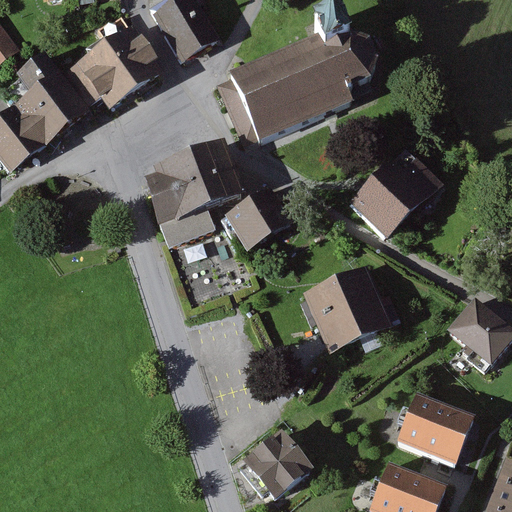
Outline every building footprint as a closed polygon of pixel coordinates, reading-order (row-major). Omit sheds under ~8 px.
[(190,3),(157,23),(184,66),(216,47),(190,3)] [(0,20),(0,71),(25,53),(0,20)] [(324,45),(219,94),(247,154),(352,105),(349,97),(372,86),(377,68),(368,48),(354,42),(344,21),(319,33),(324,45)] [(132,39),(71,80),(91,109),(102,102),(111,115),(161,80),(132,39)] [(34,104),(0,129),(0,163),(10,176),(86,118),(45,65),(19,84),(34,104)] [(224,153),(157,180),(160,186),(147,192),(171,252),(212,236),(204,216),(243,201),(224,153)] [(406,160),(356,209),(389,242),(439,193),(406,160)] [(228,224),(248,256),(288,231),(268,200),(228,224)] [(365,280),(309,303),(332,357),(388,333),(365,280)] [(511,345),(511,340),(477,310),(453,338),(491,371),(511,345)] [(476,428),(418,405),(399,452),(457,475),(476,428)] [(286,427),(242,461),(274,502),(318,468),(286,427)] [(511,511),(511,462),(502,460),(484,511),(511,511)] [(437,511),(444,495),(391,475),(377,511),(437,511)]
